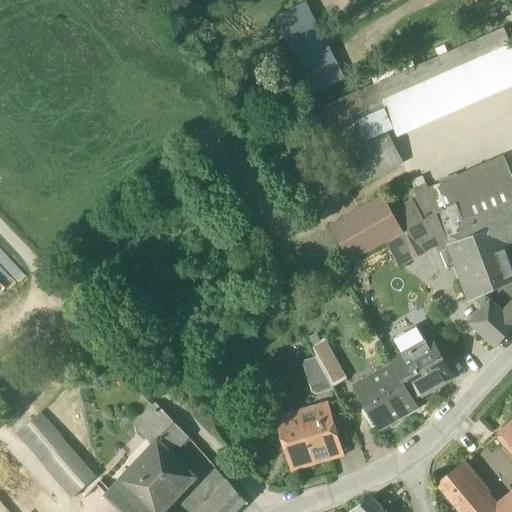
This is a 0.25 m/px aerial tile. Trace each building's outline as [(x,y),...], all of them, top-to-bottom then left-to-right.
[(490,15),(482,0),(461,0),(472,23),(490,15)] [(320,111),(341,155),(382,134),(383,136),(394,131),(398,139),(511,88),(511,50),(503,31),(415,69),(374,87),(320,111)] [(345,79),(329,50),(297,67),(312,96),(345,79)] [(368,74),(374,87),(415,69),(409,56),(368,74)] [(399,165),(383,136),(382,134),(341,155),(332,160),(349,192),(399,165)] [(505,245),(511,241),(511,178),(504,160),(428,194),(427,194),(436,216),(437,217),(444,234),(450,246),(465,236),(475,262),(506,249),(505,245)] [(414,191),(425,186),(421,178),(410,183),(414,191)] [(425,221),(436,216),(427,194),(428,194),(425,186),(414,191),(408,194),(413,204),(412,204),(418,219),(421,222),(425,221)] [(384,199),(360,213),(379,248),(386,244),(403,234),(393,215),(384,199)] [(386,244),(398,267),(434,247),(422,224),(421,222),(418,219),(412,204),(393,215),(403,234),(386,244)] [(350,264),(379,248),(360,213),(331,228),(350,264)] [(437,253),(450,247),(450,246),(444,234),(437,217),(436,216),(425,221),(421,222),(422,224),(434,247),(437,253)] [(465,236),(450,246),(450,247),(470,301),(511,282),(511,263),(506,249),(475,262),(465,236)] [(0,251),(0,301),(15,289),(6,278),(15,270),(0,251)] [(495,350),(511,331),(511,324),(503,316),(490,303),(469,325),(495,350)] [(511,306),(503,316),(511,324),(511,306)] [(427,343),(418,325),(392,339),(402,357),(427,343)] [(391,363),(394,368),(413,401),(448,382),(439,366),(442,364),(430,341),(427,343),(402,357),(391,363)] [(327,379),(333,390),(345,382),(330,354),(317,362),(327,379)] [(334,392),(333,390),(327,379),(311,384),(305,365),(317,362),(316,359),(302,363),(311,394),(316,397),(334,392)] [(305,365),(311,384),(327,379),(317,362),(305,365)] [(356,390),(367,409),(377,426),(378,428),(416,407),(413,401),(394,368),(356,390)] [(156,441),(168,452),(185,436),(174,424),(174,425),(156,406),(144,419),(161,437),(156,441)] [(276,420),(292,472),(341,457),(327,406),(276,420)] [(372,430),(377,426),(367,409),(362,412),(372,430)] [(17,433),(73,498),(94,479),(38,415),(17,433)] [(511,424),(496,438),(506,449),(511,445),(511,447),(511,424)] [(118,482),(149,511),(165,511),(196,480),(168,452),(156,441),(118,482)] [(511,511),(511,501),(499,511),(494,511),(470,482),(467,484),(456,470),(437,486),(458,511),(511,511)] [(149,511),(118,482),(106,494),(125,511),(149,511)] [(232,487),(208,511),(235,511),(245,502),(232,487)] [(385,511),(371,498),(351,511),(385,511)]
